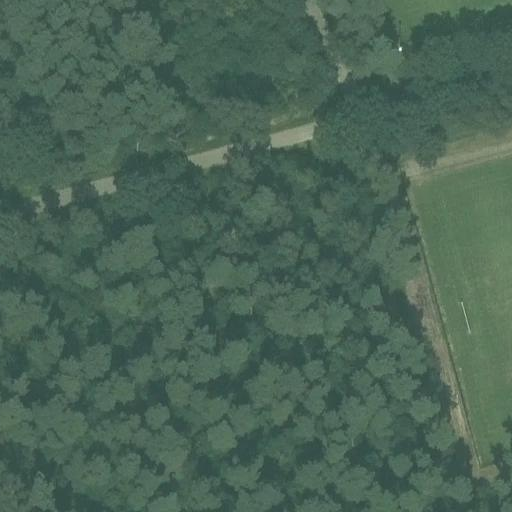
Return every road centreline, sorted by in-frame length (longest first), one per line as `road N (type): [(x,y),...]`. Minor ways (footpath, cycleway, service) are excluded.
road 1 (residential): [(369,119),(0,215)]
road 2 (residential): [(511,82),(369,119)]
road 3 (residential): [(369,119),(308,0)]
